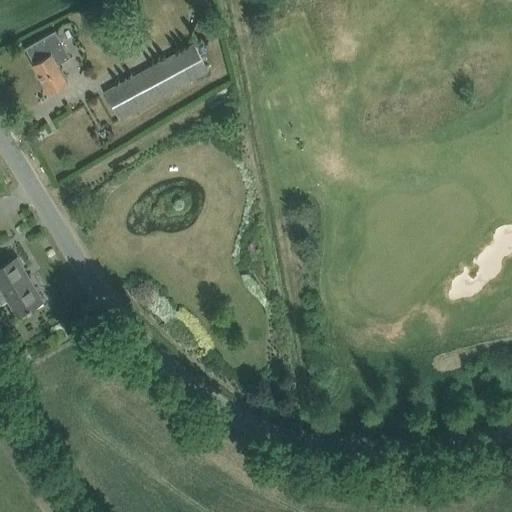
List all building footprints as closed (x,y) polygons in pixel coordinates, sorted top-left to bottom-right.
[(201,17),(194,31),(205,36),(212,22),(201,17)] [(49,92),(67,82),(69,81),(59,64),(72,57),(56,29),(42,37),(25,47),(34,62),(33,63),(49,92)] [(194,44),(105,91),(119,117),(208,70),(194,44)] [(17,315),(24,311),(27,309),(28,311),(32,309),(31,307),(43,300),(28,276),(25,278),(14,259),(18,258),(17,257),(0,267),(0,285),(1,287),(0,287),(0,302),(1,304),(8,300),(17,315)] [(26,347),(14,353),(20,363),(31,357),(26,347)]
